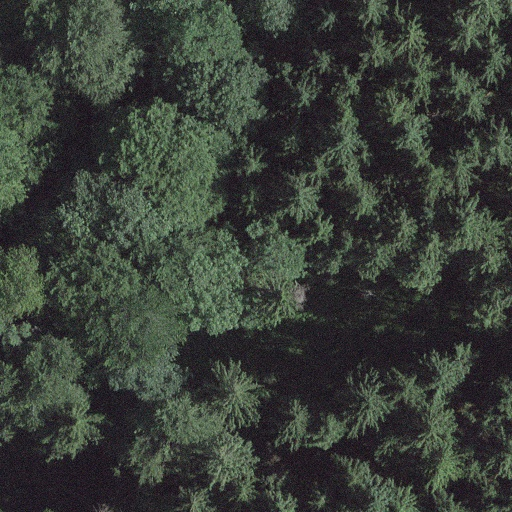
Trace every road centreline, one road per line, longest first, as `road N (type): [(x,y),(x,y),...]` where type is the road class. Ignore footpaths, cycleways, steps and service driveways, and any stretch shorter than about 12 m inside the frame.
road 1 (track): [(0,255),(45,163),(105,0)]
road 2 (track): [(45,163),(0,19)]
